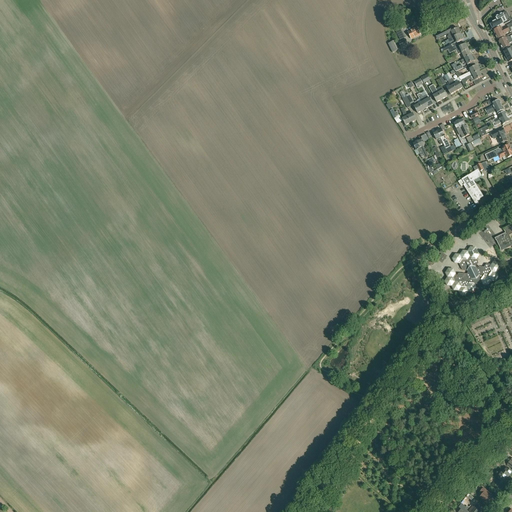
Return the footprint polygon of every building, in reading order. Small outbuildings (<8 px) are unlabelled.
[(497,20),(490,24),(491,26),(490,27),(492,30),(493,29),(493,30),(507,23),(511,20),(506,12),(503,13),(496,17),(497,20)] [(493,31),(495,35),(508,29),(511,26),(511,21),(511,22),(506,26),(507,27),(502,29),(501,27),(493,31)] [(511,26),(508,29),(495,35),(497,40),(505,36),(504,34),(509,31),(510,32),(511,31),(511,30),(511,26)] [(417,28),(408,32),(411,39),(420,34),(417,28)] [(438,35),(435,36),(437,39),(439,38),(451,32),(453,34),(449,36),(447,37),(449,40),(454,37),(461,34),(458,28),(453,30),(452,28),(450,28),(438,35)] [(400,29),(395,31),(400,40),(404,38),(400,29)] [(449,40),(448,40),(449,43),(452,42),(452,41),(455,40),(457,43),(463,40),(461,34),(454,37),(449,40)] [(498,41),(500,45),(511,39),(511,35),(509,37),(508,36),(506,37),(498,41)] [(401,49),(408,45),(405,39),(398,42),(401,49)] [(511,39),(500,45),(502,50),(510,46),(509,43),(511,41),(511,39)] [(392,52),(399,50),(396,41),(389,43),(392,52)] [(447,47),(442,49),(444,52),(448,50),(454,47),(453,44),(447,47)] [(458,45),(454,47),(448,50),(450,53),(456,50),(458,55),(462,53),(469,50),(466,44),(459,47),(458,45)] [(511,46),(510,47),(503,51),(506,56),(511,53),(511,46)] [(469,50),(462,53),(465,59),(471,55),(469,50)] [(465,59),(461,61),(462,64),(466,62),(467,64),(474,61),(474,60),(475,60),(474,57),(473,58),(471,55),(465,59)] [(476,65),(470,69),(471,72),(462,76),(458,72),(455,73),(459,78),(461,80),(466,78),(469,76),(473,75),(479,71),(476,65)] [(479,71),(473,75),(469,76),(466,78),(467,81),(470,79),(471,82),(473,81),(475,84),(479,82),(478,79),(482,77),(479,71)] [(452,83),(453,85),(457,91),(463,88),(459,82),(461,81),(461,80),(459,78),(454,81),(450,74),(448,76),(450,80),(452,83)] [(451,95),(457,91),(453,85),(452,83),(450,80),(448,81),(449,84),(450,87),(447,89),(451,95)] [(442,99),(438,93),(434,85),(430,87),(434,95),(433,96),(437,103),(442,99)] [(444,90),(438,93),(442,99),(447,97),(444,90)] [(419,104),(423,110),(424,111),(426,110),(426,109),(428,107),(422,97),(420,94),(418,96),(420,99),(419,99),(421,102),(419,104)] [(427,95),(422,97),(428,107),(433,104),(430,98),(429,98),(427,95)] [(410,104),(407,97),(403,99),(408,108),(411,107),(410,104)] [(485,110),(486,113),(502,105),(501,103),(501,102),(500,101),(499,101),(499,100),(492,104),(493,106),(485,110)] [(418,113),(423,110),(419,104),(418,101),(415,103),(416,105),(414,107),(417,113),(418,113)] [(503,107),(502,105),(486,113),(488,115),(496,111),(497,114),(504,110),(504,109),(503,107)] [(405,125),(411,123),(408,116),(404,108),(401,109),(405,117),(402,119),(405,125)] [(397,111),(394,112),(393,109),(390,111),(394,119),(400,116),(397,111)] [(499,117),(493,120),(494,123),(507,116),(506,115),(507,114),(506,112),(505,112),(498,115),(499,117)] [(408,116),(411,123),(416,120),(413,113),(408,116)] [(507,116),(494,123),(493,124),(494,127),(501,123),(502,125),(510,121),(509,121),(510,120),(509,119),(508,119),(507,116)] [(464,133),(465,137),(470,135),(467,129),(468,128),(466,125),(465,126),(462,119),(457,121),(464,133)] [(465,137),(464,133),(457,121),(453,123),(457,130),(458,129),(462,138),(465,137)] [(487,135),(484,128),(478,131),(481,137),(487,135)] [(503,128),(491,134),(494,139),(497,137),(500,144),(502,143),(503,143),(505,142),(505,141),(507,140),(504,134),(505,134),(503,128)] [(444,136),(441,129),(437,131),(443,143),(446,149),(450,147),(447,141),(445,138),(444,139),(443,136),(444,136)] [(443,143),(437,131),(433,133),(436,140),(438,139),(440,145),(443,143)] [(421,139),(417,141),(423,153),(426,152),(423,146),(424,146),(421,139)] [(423,153),(417,141),(412,143),(416,150),(417,149),(421,158),(424,156),(423,153)] [(499,149),(489,153),(492,160),(498,157),(511,150),(511,148),(511,147),(510,148),(509,145),(506,147),(506,146),(505,146),(502,147),(502,148),(503,148),(502,149),(500,150),(499,149)] [(492,160),(493,161),(494,161),(495,161),(496,161),(500,159),(503,158),(504,160),(507,159),(511,156),(511,150),(498,157),(492,160)] [(434,166),(433,163),(435,162),(433,157),(427,160),(429,165),(430,169),(433,168),(432,167),(434,166)] [(478,170),(479,172),(484,170),(483,169),(483,167),(482,165),(481,164),(476,166),(473,168),(475,171),(478,170)] [(478,170),(475,171),(458,182),(461,187),(463,185),(476,205),(478,203),(477,201),(483,197),(474,181),(482,176),(479,172),(478,170)] [(454,182),(453,179),(455,178),(453,173),(443,178),(447,186),(454,182)] [(511,241),(509,235),(511,233),(511,224),(503,229),(506,234),(495,239),(501,251),(511,245),(511,241)] [(455,255),(453,259),(455,263),(459,264),(460,263),(462,265),(461,266),(463,270),(468,271),(469,273),(467,275),(459,274),(458,276),(455,275),(456,274),(454,269),(449,269),(446,273),(448,277),(445,281),(447,286),(452,286),(454,291),(459,291),(461,295),(466,296),(468,292),(473,292),(476,288),(474,284),(479,284),(481,280),(483,284),(488,285),(491,281),(505,282),(508,278),(499,261),(495,260),(491,266),(489,264),(486,265),(484,268),(480,267),(479,268),(476,266),(478,263),(476,259),(479,256),(477,252),(475,248),(470,247),(468,252),(463,251),(460,255),(455,255)] [(430,259),(428,261),(425,262),(427,267),(430,265),(433,265),(435,263),(433,259),(430,259)] [(498,476),(499,476),(498,478),(501,480),(502,479),(504,481),(508,476),(509,477),(511,472),(511,471),(507,468),(504,471),(503,470),(503,471),(502,470),(501,470),(499,472),(499,473),(500,474),(498,476)] [(484,488),(480,492),(483,495),(481,497),(488,503),(492,498),(488,495),(490,493),(484,488)]
